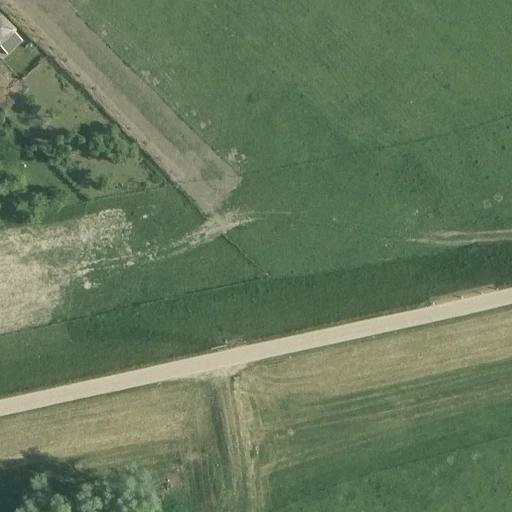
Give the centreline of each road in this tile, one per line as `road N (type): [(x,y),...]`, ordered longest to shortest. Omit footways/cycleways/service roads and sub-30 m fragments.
road 1 (unclassified): [(511,296),(0,408)]
road 2 (track): [(242,511),(220,361)]
